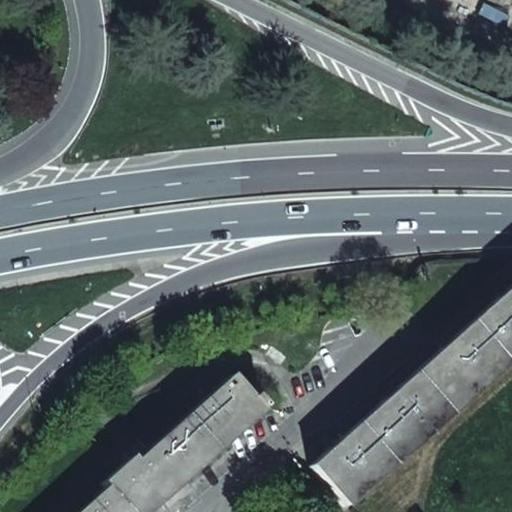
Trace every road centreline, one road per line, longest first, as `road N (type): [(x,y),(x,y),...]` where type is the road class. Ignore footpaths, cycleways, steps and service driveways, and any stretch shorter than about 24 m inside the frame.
road 1 (trunk): [(511,171),(243,176),(0,211)]
road 2 (trunk): [(0,410),(58,356),(176,284),(235,262),(361,243),(406,212)]
road 3 (trunk): [(0,254),(156,229),(406,212)]
road 4 (residential): [(243,464),(479,276)]
road 5 (trunk): [(511,128),(241,0)]
road 6 (trunk): [(87,0),(94,43),(76,115),(54,144),(0,173)]
